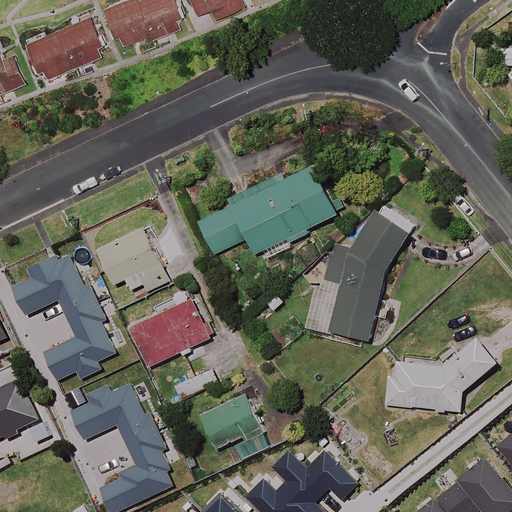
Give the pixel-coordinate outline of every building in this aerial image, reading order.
[(136,0),(101,12),(112,41),(123,37),(125,43),(125,44),(153,35),(154,38),(185,28),(176,0),(136,0)] [(243,9),(239,0),(192,0),(199,16),(212,11),(216,20),(243,9)] [(36,75),(41,73),(43,79),(105,54),(90,18),(28,43),(36,62),(31,64),(36,75)] [(13,78),(0,46),(0,92),(24,83),(21,75),(13,78)] [(288,240),(290,245),(313,236),(310,230),(342,216),(322,165),(232,200),(234,206),(201,219),(215,254),(249,240),(255,255),(288,240)] [(307,329),(371,342),(391,268),(420,227),(387,204),(366,226),(355,249),(339,243),(325,278),(316,289),(307,329)] [(168,274),(147,228),(101,250),(117,284),(129,278),(134,290),(168,274)] [(212,339),(195,301),(137,328),(155,366),(212,339)] [(0,318),(0,343),(9,339),(0,318)] [(113,371),(95,330),(35,356),(77,453),(108,440),(95,410),(98,409),(87,383),(113,371)] [(502,364),(482,340),(445,368),(400,363),(398,378),(391,377),(388,406),(464,413),(466,394),(502,364)] [(221,383),(214,369),(176,387),(182,401),(221,383)] [(0,441),(42,424),(24,381),(0,391),(0,441)] [(270,450),(248,398),(203,416),(217,450),(242,439),(250,458),(270,450)] [(179,440),(161,401),(133,414),(151,453),(179,440)] [(479,511),(511,486),(511,408),(413,487),(433,511),(479,511)] [(345,508),(365,494),(325,434),(293,457),(309,479),(319,472),(345,508)] [(297,499),(293,484),(263,493),(262,489),(216,502),(218,511),(315,511),(310,495),(297,499)]
